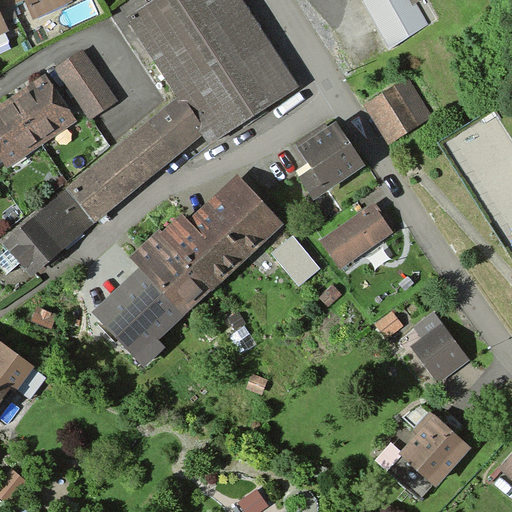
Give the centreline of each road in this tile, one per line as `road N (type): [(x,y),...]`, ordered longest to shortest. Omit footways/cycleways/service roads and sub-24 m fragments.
road 1 (residential): [(46,281),(176,184),(344,101)]
road 2 (residential): [(344,101),(511,356)]
road 3 (residential): [(274,0),(344,101)]
